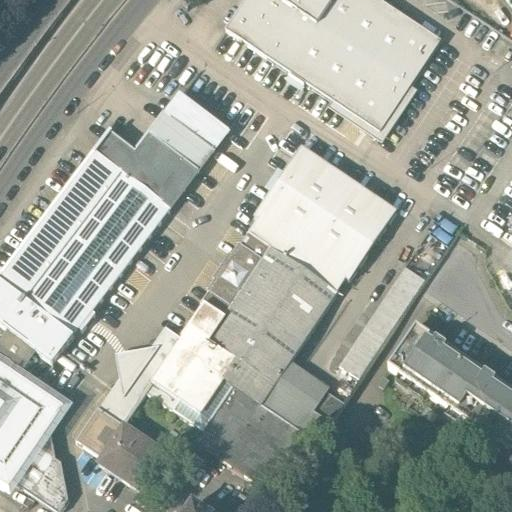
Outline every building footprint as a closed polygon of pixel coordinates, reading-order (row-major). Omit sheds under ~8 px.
[(373,0),(248,0),(226,35),(380,137),(441,45),(373,0)] [(110,138),(0,280),(0,328),(7,335),(0,344),(0,486),(9,493),(38,511),(68,511),(72,508),(56,444),(72,416),(18,382),(26,370),(36,356),(52,368),(62,355),(214,157),(167,120),(137,159),(110,138)] [(97,456),(117,421),(127,405),(136,411),(144,397),(201,431),(229,384),(266,406),(293,357),(396,214),(301,154),(177,334),(162,325),(152,343),(112,352),(114,380),(109,387),(76,443),(97,456)] [(387,369),(436,403),(465,362),(415,328),(387,369)] [(436,403),(486,437),(511,398),(511,394),(465,362),(436,403)] [(511,398),(486,437),(511,454),(511,398)] [(117,421),(97,456),(91,467),(140,496),(168,450),(117,421)]
